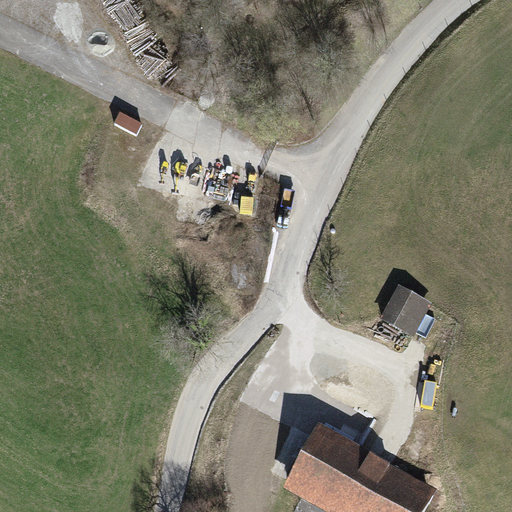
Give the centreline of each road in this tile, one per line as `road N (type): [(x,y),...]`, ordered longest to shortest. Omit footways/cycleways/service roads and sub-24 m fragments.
road 1 (unclassified): [(170,511),(194,403),(277,300),(318,182),(379,78),(461,0)]
road 2 (track): [(318,182),(107,90),(0,30)]
